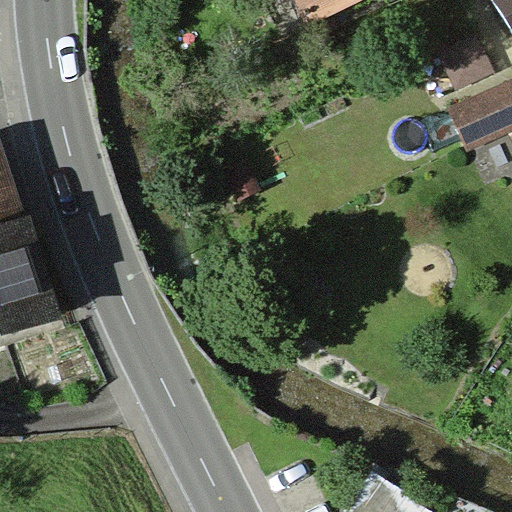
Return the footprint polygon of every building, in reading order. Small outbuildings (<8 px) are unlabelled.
[(292,0),(304,25),(360,0),(292,0)] [(511,0),(493,0),(511,30),(511,0)] [(478,32),(438,50),(457,90),(496,72),(478,32)] [(511,77),(448,106),(468,151),(509,133),(511,139),(511,77)] [(0,338),(64,318),(30,213),(26,215),(0,136),(0,135),(0,338)] [(433,511),(368,467),(340,507),(347,511),(433,511)]
